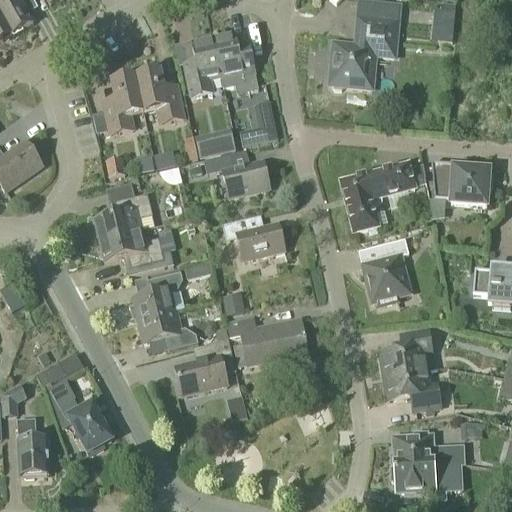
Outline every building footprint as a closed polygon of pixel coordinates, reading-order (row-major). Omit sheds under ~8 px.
[(5,0),(6,1),(0,4),(0,19),(11,40),(33,28),(27,17),(21,6),(31,1),(31,0),(5,0)] [(43,0),(49,10),(66,0),(43,0)] [(441,15),(455,17),(456,9),(441,8),(441,15)] [(0,45),(11,40),(0,19),(0,45)] [(334,48),(330,90),(332,90),(334,94),(342,94),(344,91),(371,94),(374,60),(394,62),(398,27),(358,23),(355,50),(334,48)] [(234,40),(213,44),(221,83),(220,84),(222,93),(235,90),(237,98),(258,94),(251,61),(239,64),(236,47),(234,40)] [(220,84),(221,83),(213,44),(191,49),(195,67),(181,70),(188,103),(212,98),(209,86),(220,84)] [(143,118),(155,115),(158,130),(185,124),(178,89),(163,92),(160,76),(135,81),(143,118)] [(132,120),(143,118),(135,81),(111,86),(114,102),(100,105),(108,141),(135,136),(132,120)] [(256,146),(276,141),(271,120),(256,124),(258,131),(253,132),(256,146)] [(195,142),(200,164),(235,155),(230,133),(195,142)] [(0,189),(5,197),(41,172),(24,146),(4,160),(0,155),(0,189)] [(206,179),(221,175),(228,204),(270,194),(263,165),(234,172),(230,158),(203,165),(206,179)] [(104,165),(108,183),(125,180),(122,162),(104,165)] [(491,196),(492,179),(488,178),(489,176),(475,175),(476,171),(431,168),(434,203),(428,204),(432,225),(444,223),(445,204),(451,205),(451,209),(486,211),(487,195),(491,196)] [(409,172),(408,169),(340,187),(353,238),(378,231),(371,205),(414,193),(414,192),(426,189),(423,169),(409,172)] [(183,171),(164,173),(166,188),(185,185),(183,171)] [(111,219),(93,224),(98,245),(141,234),(139,223),(152,220),(147,199),(134,202),(114,206),(108,208),(111,219)] [(225,245),(236,243),(242,267),(284,256),(278,228),(248,235),(245,224),(221,229),(225,245)] [(103,267),(123,262),(127,281),(173,270),(169,256),(161,258),(158,243),(144,246),(141,234),(98,245),(103,267)] [(400,261),(408,259),(404,244),(380,250),(383,264),(361,270),(371,309),(377,307),(379,312),(398,307),(396,299),(409,295),(400,261)] [(185,273),(187,283),(211,278),(208,267),(185,273)] [(511,272),(490,270),(489,276),(474,275),(472,300),(488,301),(487,307),(492,307),(491,312),(510,314),(511,309),(511,308),(511,272)] [(134,310),(128,311),(134,325),(137,324),(138,325),(175,316),(171,297),(176,296),(182,285),(180,277),(179,273),(150,280),(152,284),(147,285),(151,297),(138,300),(132,302),(134,310)] [(0,297),(11,318),(24,310),(12,288),(0,294),(0,297)] [(225,321),(245,318),(241,298),(222,301),(225,321)] [(143,348),(164,343),(166,355),(197,348),(195,340),(185,333),(179,334),(175,316),(138,325),(143,348)] [(229,345),(241,343),(242,348),(232,350),(237,373),(247,371),(307,358),(300,325),(256,334),(253,320),(225,326),(229,345)] [(383,382),(427,375),(423,352),(430,351),(428,335),(400,340),(402,354),(379,357),(383,382)] [(192,353),(195,367),(174,372),(181,401),(227,390),(220,361),(231,358),(228,344),(192,353)] [(511,384),(511,363),(508,363),(503,383),(511,384)] [(42,392),(64,380),(57,368),(35,381),(42,392)] [(427,375),(383,382),(387,406),(410,403),(412,416),(440,412),(438,397),(431,398),(427,375)] [(511,384),(503,383),(498,402),(510,404),(511,404),(511,384)] [(111,445),(102,428),(105,427),(97,412),(94,414),(92,410),(79,416),(73,405),(75,404),(65,386),(48,396),(62,433),(71,428),(89,461),(103,453),(102,450),(111,445)] [(0,401),(1,423),(3,423),(17,421),(17,409),(27,404),(20,389),(0,399),(0,401)] [(37,446),(34,424),(16,425),(17,447),(19,481),(21,481),(22,484),(46,483),(46,479),(48,479),(47,460),(50,460),(49,445),(37,446)] [(434,471),(443,471),(463,470),(462,452),(432,453),(431,441),(427,441),(427,437),(414,438),(414,442),(393,443),(395,470),(394,470),(394,471),(434,469),(434,471)] [(511,455),(506,454),(504,462),(497,485),(506,487),(500,507),(511,510),(511,455)] [(434,469),(394,471),(394,473),(390,473),(391,486),(395,486),(395,497),(429,495),(429,506),(444,506),(443,471),(434,471),(434,469)]
